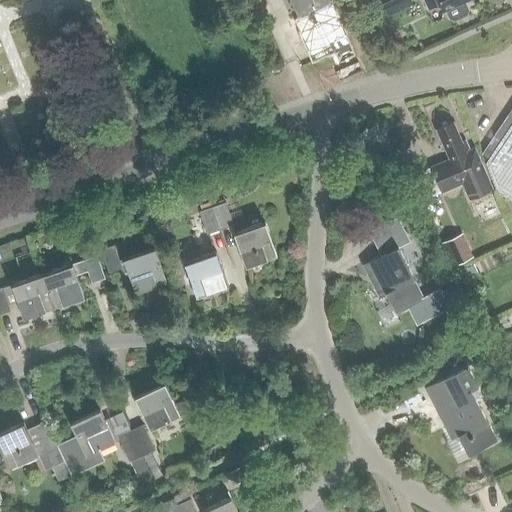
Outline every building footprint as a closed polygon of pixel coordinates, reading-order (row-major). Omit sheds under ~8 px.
[(284,0),(289,0),(297,18),(326,5),(323,0),(281,0),(282,1),(284,0)] [(380,0),(385,10),(406,0),(380,0)] [(423,0),(428,8),(438,4),(441,12),(445,10),(449,18),(453,20),(465,14),(467,10),(463,1),(466,0),(423,0)] [(332,3),(326,5),(297,18),(292,21),(312,63),(333,53),(338,63),(355,55),(345,35),(346,33),(332,3)] [(467,194),(474,196),(487,190),(490,183),(474,148),(469,150),(465,140),(461,142),(452,122),(436,129),(449,159),(431,167),(442,192),(462,183),(467,194)] [(511,122),(486,162),(497,190),(511,200),(511,122)] [(193,196),(181,200),(187,216),(198,212),(193,196)] [(212,206),(219,229),(232,224),(225,202),(212,206)] [(219,229),(212,206),(199,211),(207,234),(219,229)] [(380,254),(368,260),(378,280),(371,284),(378,296),(385,292),(395,312),(407,306),(414,303),(423,321),(448,308),(439,288),(423,296),(398,247),(409,241),(397,217),(368,231),(380,254)] [(233,232),(245,267),(276,256),(264,222),(233,232)] [(57,226),(55,230),(58,239),(64,236),(67,231),(65,226),(61,224),(57,226)] [(473,256),(461,233),(440,243),(452,267),(473,256)] [(100,249),(108,272),(121,267),(113,244),(100,249)] [(123,258),(135,292),(165,281),(153,247),(123,258)] [(184,263),(196,297),(227,286),(215,252),(184,263)] [(96,255),(83,259),(87,271),(91,282),(104,278),(96,255)] [(72,263),(41,274),(53,308),(84,297),(76,275),(87,271),(83,259),(72,263)] [(41,274),(11,284),(17,302),(23,318),(53,308),(41,274)] [(0,287),(0,313),(9,310),(2,287),(0,287)] [(458,435),(468,455),(496,440),(470,390),(477,386),(467,365),(424,387),(435,408),(442,404),(451,423),(444,426),(451,439),(458,435)] [(134,396),(149,429),(179,415),(164,382),(134,396)] [(58,443),(56,444),(63,460),(71,475),(73,474),(71,471),(90,462),(86,454),(99,448),(114,441),(104,419),(99,408),(70,422),(75,435),(77,438),(59,446),(58,443)] [(23,422),(0,431),(0,450),(8,468),(38,454),(44,451),(34,429),(28,432),(23,422)] [(47,423),(34,429),(44,451),(51,466),(63,460),(56,444),(50,431),(47,423)] [(142,424),(129,429),(141,455),(150,451),(154,449),(142,424)] [(129,429),(117,435),(119,439),(138,481),(150,475),(141,455),(129,429)] [(238,468),(226,474),(232,486),(244,480),(238,468)] [(236,511),(230,497),(200,511),(236,511)] [(177,504),(180,511),(195,511),(189,498),(177,504)]
